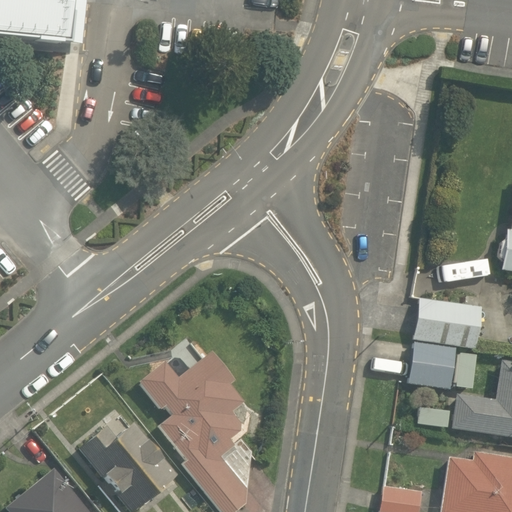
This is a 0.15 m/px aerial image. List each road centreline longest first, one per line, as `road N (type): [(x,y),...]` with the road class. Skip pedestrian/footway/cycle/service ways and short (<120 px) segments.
road 1 (unclassified): [(306,511),(330,336),(322,291),(242,184)]
road 2 (unclassified): [(0,375),(242,184)]
road 3 (unclassified): [(242,184),(300,128),(330,83),(363,0)]
